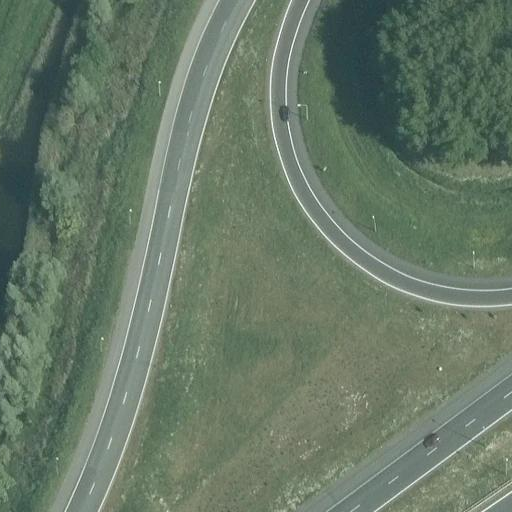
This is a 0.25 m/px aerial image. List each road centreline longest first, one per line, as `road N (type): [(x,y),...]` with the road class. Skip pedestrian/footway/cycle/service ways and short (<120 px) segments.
road 1 (motorway): [(236,0),(189,119),(128,386),(78,511)]
road 2 (motorway): [(511,295),(443,296),(410,286),(379,272),(325,224),(301,190),(275,97),(300,0)]
road 3 (motorway): [(511,389),(346,511)]
